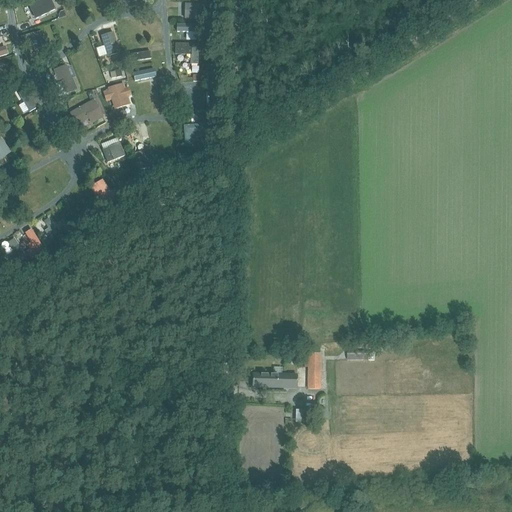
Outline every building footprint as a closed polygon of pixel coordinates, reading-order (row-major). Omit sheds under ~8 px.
[(42,0),(28,7),(35,20),(55,11),(49,0),(42,0)] [(201,5),(184,5),(184,21),(200,21),(201,5)] [(41,33),(21,38),(23,45),(35,42),(37,50),(45,48),(41,33)] [(101,37),(107,58),(119,54),(113,34),(101,37)] [(175,45),(175,56),(190,56),(190,65),(197,66),(197,57),(197,46),(175,45)] [(97,59),(106,57),(103,46),(94,49),(97,59)] [(148,51),(134,54),(135,62),(150,60),(148,51)] [(58,99),(76,91),(66,66),(53,71),(58,84),(53,86),(58,99)] [(132,73),(134,83),(155,79),(153,69),(132,73)] [(111,101),(114,111),(130,105),(127,98),(131,96),(128,88),(125,89),(123,84),(107,89),(108,91),(103,93),(106,103),(111,101)] [(23,93),(15,97),(24,112),(32,108),(23,93)] [(93,101),(69,114),(76,127),(88,120),(91,125),(103,118),(93,101)] [(208,133),(207,125),(183,127),(185,149),(193,148),(192,135),(208,133)] [(0,161),(11,154),(10,153),(4,144),(0,138),(0,161)] [(124,157),(120,144),(103,151),(108,164),(124,157)] [(149,151),(134,155),(139,172),(153,168),(149,151)] [(118,169),(130,164),(128,160),(116,164),(118,169)] [(90,188),(103,211),(121,201),(115,191),(110,194),(103,181),(90,188)] [(49,220),(44,223),(48,230),(44,232),(51,244),(55,242),(57,245),(63,242),(54,228),(49,220)] [(44,252),(31,231),(25,235),(31,244),(28,246),(30,250),(29,251),(34,258),(44,252)] [(25,259),(14,241),(8,244),(14,254),(11,256),(14,262),(18,260),(19,262),(25,259)] [(369,353),(347,353),(348,362),(369,361),(369,353)] [(308,371),(308,390),(320,390),(320,371),(308,371)] [(253,375),(252,388),(296,389),(297,376),(253,375)]
